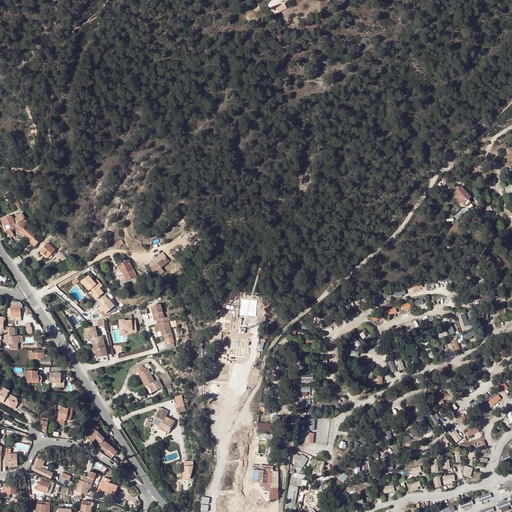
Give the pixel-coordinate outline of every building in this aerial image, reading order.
[(275,8),(278,13),(287,8),(284,3),(275,8)] [(461,187),(458,190),(466,199),(469,197),(461,187)] [(453,194),(442,205),(452,217),(464,206),(453,194)] [(17,223),(24,219),(23,216),(25,215),(23,212),(17,217),(17,218),(15,219),(17,223)] [(12,227),(15,225),(11,215),(1,219),(6,231),(12,227)] [(29,224),(24,220),(24,219),(17,223),(15,225),(12,227),(14,228),(19,233),(26,225),(27,225),(29,224)] [(19,233),(34,247),(44,236),(38,231),(36,233),(27,225),(26,225),(19,233)] [(6,231),(3,233),(7,244),(9,246),(13,242),(12,241),(15,238),(13,235),(12,232),(13,231),(12,230),(14,228),(12,227),(6,231)] [(48,244),(40,251),(47,258),(54,250),(48,244)] [(47,258),(40,251),(39,253),(45,259),(47,258)] [(169,261),(166,257),(151,269),(154,273),(158,277),(162,273),(159,269),(169,261)] [(133,270),(128,260),(118,265),(123,275),(126,281),(135,276),(132,270),(133,270)] [(89,280),(91,279),(88,276),(81,282),(89,291),(90,290),(91,289),(94,292),(93,294),(92,295),(96,299),(103,293),(99,288),(102,286),(96,280),(94,282),(92,284),(89,280)] [(101,304),(108,299),(106,295),(99,300),(101,304)] [(423,298),(413,301),(415,306),(424,303),(423,298)] [(104,313),(114,305),(108,299),(99,307),(104,313)] [(345,304),(351,315),(356,313),(350,301),(345,304)] [(11,318),(21,317),(20,309),(23,308),(23,305),(19,302),(12,303),(12,304),(10,304),(10,306),(12,306),(12,308),(10,308),(8,308),(6,319),(11,320),(11,318)] [(160,305),(151,307),(152,313),(154,321),(156,320),(164,318),(160,305)] [(466,312),(461,314),(465,326),(470,324),(466,312)] [(121,334),(126,333),(126,332),(132,331),(133,332),(137,332),(136,324),(133,324),(133,320),(132,316),(127,316),(127,321),(125,321),(125,320),(119,321),(121,334)] [(446,324),(451,334),(459,331),(455,320),(446,324)] [(174,343),(168,321),(158,324),(160,330),(161,336),(165,335),(167,340),(164,341),(165,345),(174,343)] [(84,329),(85,333),(87,332),(89,340),(91,339),(92,346),(94,353),(95,353),(96,358),(107,356),(102,336),(97,337),(95,327),(84,329)] [(15,336),(14,328),(9,329),(9,330),(4,330),(4,338),(6,338),(7,344),(10,343),(10,349),(18,350),(18,343),(23,342),(23,336),(19,337),(19,336),(17,336),(15,336)] [(350,341),(356,346),(360,341),(354,337),(350,341)] [(458,339),(452,340),(455,350),(460,348),(458,339)] [(174,343),(165,345),(167,351),(176,349),(174,343)] [(29,359),(32,359),(40,359),(40,361),(40,363),(48,363),(48,366),(51,365),(51,363),(50,363),(50,356),(44,356),(44,351),(32,351),(29,351),(29,359)] [(417,354),(421,362),(425,360),(421,352),(417,354)] [(393,359),(388,361),(392,372),(398,370),(393,359)] [(148,386),(154,382),(147,369),(145,371),(138,374),(145,387),(148,386)] [(38,383),(39,376),(37,376),(37,372),(28,371),(28,372),(24,372),(23,386),(28,386),(28,383),(38,383)] [(166,386),(173,383),(168,371),(161,374),(166,386)] [(61,373),(50,373),(49,383),(54,383),(60,383),(60,387),(64,387),(64,380),(61,380),(61,373)] [(148,386),(152,393),(163,387),(159,380),(154,382),(148,386)] [(505,391),(509,387),(503,380),(499,384),(505,391)] [(462,386),(465,391),(474,387),(471,382),(462,386)] [(406,384),(399,387),(402,392),(409,389),(406,384)] [(15,402),(17,398),(8,393),(10,391),(4,388),(0,394),(0,400),(10,407),(13,401),(15,402)] [(498,394),(489,401),(493,405),(502,398),(498,394)] [(178,407),(184,406),(182,395),(175,397),(178,407)] [(310,407),(309,399),(300,399),(301,407),(310,407)] [(66,421),(69,409),(61,407),(58,420),(61,421),(61,420),(66,421)] [(160,426),(170,431),(175,422),(165,417),(168,412),(160,408),(152,423),(160,427),(160,426)] [(433,412),(429,414),(436,425),(440,423),(433,412)] [(311,419),(311,422),(308,422),(308,430),(315,430),(316,419),(311,419)] [(428,431),(432,429),(427,420),(423,423),(428,431)] [(47,430),(48,422),(42,421),(40,429),(47,430)] [(257,431),(274,431),(274,422),(257,422),(257,431)] [(478,427),(466,431),(468,436),(480,432),(478,427)] [(456,429),(450,433),(456,443),(462,439),(456,429)] [(109,434),(108,431),(104,435),(102,436),(95,430),(89,436),(88,436),(87,437),(92,443),(95,439),(101,444),(103,441),(109,434)] [(403,437),(405,442),(419,436),(416,431),(403,437)] [(447,437),(438,443),(442,450),(451,444),(447,437)] [(101,444),(98,447),(105,453),(112,459),(117,452),(103,441),(101,444)] [(10,454),(11,448),(6,448),(6,453),(6,457),(6,466),(17,466),(17,454),(10,454)] [(301,469),(303,457),(296,455),(294,468),(301,469)] [(45,461),(38,457),(32,470),(51,478),(53,473),(42,468),(45,461)] [(438,460),(429,461),(430,472),(441,472),(440,466),(439,466),(438,460)] [(274,467),(256,466),(256,465),(246,464),(244,482),(245,482),(245,486),(245,496),(251,496),(254,498),(255,500),(258,503),(266,501),(278,498),(278,471),(274,471),(274,467)] [(412,475),(422,475),(422,466),(412,466),(412,475)] [(465,466),(464,476),(471,477),(473,467),(465,466)] [(87,477),(94,480),(96,475),(89,472),(87,477)] [(290,486),(293,473),(283,510),(285,511),(288,499),(290,486)] [(303,475),(293,473),(290,486),(288,499),(285,511),(289,511),(295,511),(297,506),(294,506),(299,484),(300,485),(303,475)] [(339,478),(343,481),(348,476),(345,473),(339,478)] [(444,483),(455,482),(455,474),(444,475),(444,483)] [(442,486),(440,475),(433,476),(435,487),(442,486)] [(76,485),(74,490),(76,492),(77,490),(83,492),(87,494),(89,489),(88,489),(90,485),(92,486),(94,480),(87,477),(84,476),(82,481),(80,481),(78,486),(76,485)] [(40,484),(36,483),(34,489),(50,495),(54,483),(51,482),(50,482),(42,478),(40,484)] [(61,478),(59,483),(72,488),(74,483),(69,481),(61,478)] [(104,478),(100,486),(103,487),(102,490),(114,494),(117,487),(106,482),(107,479),(104,478)] [(411,490),(420,489),(420,481),(411,482),(411,490)] [(394,484),(383,486),(384,493),(395,492),(394,484)] [(15,489),(15,485),(4,485),(4,490),(1,490),(2,495),(4,495),(4,499),(9,499),(9,495),(16,495),(17,489),(15,489)] [(365,496),(356,497),(357,501),(355,501),(356,504),(357,504),(358,506),(365,504),(364,502),(366,501),(365,496)] [(245,500),(227,502),(227,511),(240,511),(246,511),(245,500)] [(90,511),(91,509),(91,507),(92,507),(93,506),(94,506),(94,505),(93,504),(93,503),(82,501),(80,511),(78,511),(90,511)] [(498,504),(500,509),(511,506),(509,501),(498,504)] [(49,511),(50,503),(37,502),(36,511),(49,511)]
